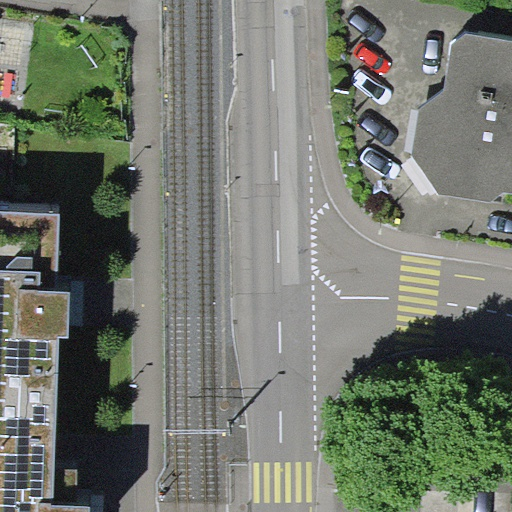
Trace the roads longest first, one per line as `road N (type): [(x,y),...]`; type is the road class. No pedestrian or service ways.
road 1 (primary): [(278,293),(268,0)]
road 2 (tertiary): [(511,315),(417,299),(278,293)]
road 3 (primary): [(281,511),(278,293)]
road 4 (unknown): [(372,0),(511,27)]
